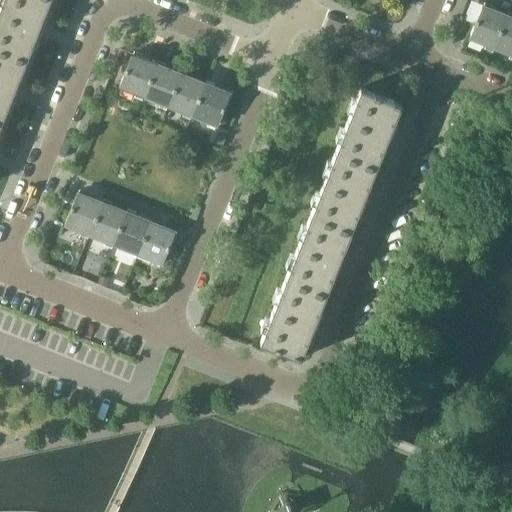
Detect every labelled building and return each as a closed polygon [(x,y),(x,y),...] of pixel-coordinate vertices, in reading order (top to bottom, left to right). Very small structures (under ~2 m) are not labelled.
[(2,0),(0,7),(0,50),(27,61),(50,0),(2,0)] [(469,38),(494,48),(507,14),(483,4),(469,38)] [(494,48),(511,55),(511,16),(507,14),(494,48)] [(0,124),(2,125),(27,61),(0,50),(0,124)] [(119,86),(144,96),(157,63),(132,53),(119,86)] [(144,96),(169,106),(182,73),(157,63),(144,96)] [(169,106),(193,115),(206,82),(182,73),(169,106)] [(206,82),(193,115),(216,125),(230,92),(206,82)] [(336,151),(377,167),(402,104),(361,87),(336,151)] [(217,131),(212,143),(220,146),(225,135),(217,131)] [(352,231),(364,199),(377,167),(336,151),(310,215),(352,231)] [(65,224),(89,234),(103,201),(78,191),(65,224)] [(89,234),(114,244),(127,210),(103,201),(89,234)] [(114,244),(138,253),(151,220),(127,210),(114,244)] [(326,295),(339,263),(352,231),(310,215),(285,278),(326,295)] [(175,230),(151,220),(138,253),(162,263),(168,248),(180,252),(190,229),(177,225),(175,230)] [(109,276),(106,284),(115,287),(118,280),(109,276)] [(326,295),(285,278),(260,342),(301,358),(326,295)] [(277,511),(295,511),(300,505),(285,496),(276,511),(277,511)]
